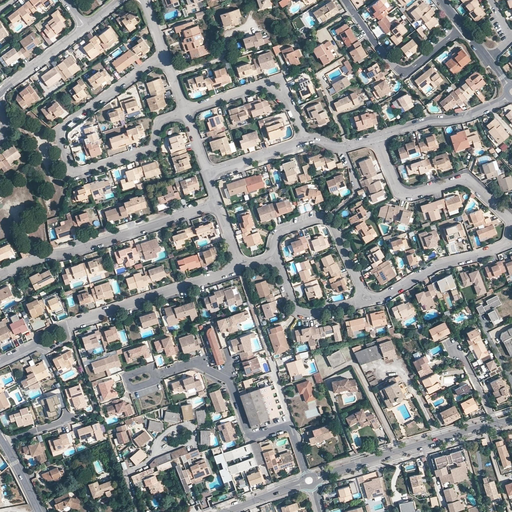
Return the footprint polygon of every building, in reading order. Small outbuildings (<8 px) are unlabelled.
[(32,12),(35,9),(27,0),(24,2),(31,10),(32,12)] [(319,15),(322,20),(338,11),(331,0),(313,12),(316,17),(319,15)] [(379,0),(377,0),(371,6),(374,11),(372,12),(375,16),(376,16),(378,19),(384,15),(386,13),(383,9),(386,7),(383,3),(382,4),(379,0)] [(475,0),(465,0),(463,2),(470,11),(477,6),(479,4),(475,0)] [(423,1),(418,4),(415,7),(412,3),(405,9),(409,13),(410,12),(416,19),(420,16),(429,9),(423,1)] [(12,23),(21,15),(26,21),(31,17),(28,13),(31,10),(24,2),(21,4),(22,6),(17,10),(16,9),(7,16),(12,23)] [(476,21),(484,14),(477,6),(470,11),(468,13),(472,17),(476,21)] [(432,16),(430,18),(429,16),(434,12),(430,8),(429,9),(420,16),(424,22),(427,27),(436,20),(432,16)] [(136,15),(132,10),(124,17),(123,15),(120,17),(119,16),(116,19),(121,26),(124,23),(131,32),(136,28),(133,25),(132,23),(136,20),(133,17),(136,15)] [(205,10),(195,13),(197,19),(207,16),(205,10)] [(220,14),(224,27),(238,23),(238,24),(241,23),(238,13),(228,16),(226,12),(220,14)] [(55,33),(60,29),(59,27),(63,23),(57,15),(47,22),(48,23),(49,25),(46,28),(43,30),(49,37),(52,35),(50,32),(53,30),(55,33)] [(391,29),(393,27),(384,15),(378,19),(376,21),(386,33),(391,29)] [(427,27),(429,29),(437,22),(436,20),(427,27)] [(188,49),(199,46),(197,39),(201,38),(196,25),(191,27),(189,22),(174,26),(176,32),(182,30),(184,38),(183,40),(183,41),(185,42),(186,42),(188,49)] [(333,30),(336,34),(339,33),(347,46),(352,43),(358,40),(355,36),(354,37),(345,23),(333,30)] [(393,27),(391,29),(394,33),(390,37),(393,40),(396,44),(403,39),(400,35),(405,31),(399,23),(393,27)] [(420,26),(415,29),(421,37),(425,33),(420,26)] [(101,33),(103,35),(100,38),(98,35),(97,34),(93,37),(98,43),(100,42),(105,49),(115,41),(110,34),(112,32),(113,32),(109,27),(101,33)] [(260,32),(254,34),(255,36),(251,37),(251,36),(245,37),(246,40),(243,41),(245,47),(254,44),(255,46),(263,43),(260,32)] [(26,50),(30,47),(36,43),(28,33),(18,40),(22,45),(18,48),(24,56),(28,53),(27,52),(26,50)] [(339,39),(337,40),(343,49),(347,46),(339,33),(336,34),(339,39)] [(83,47),(89,55),(97,50),(101,47),(98,43),(93,37),(89,40),(90,41),(83,47)] [(139,56),(137,53),(141,50),(142,52),(148,47),(141,37),(137,40),(139,42),(128,50),(135,60),(139,56)] [(405,54),(410,50),(412,52),(418,48),(411,39),(400,48),(405,54)] [(362,56),(365,54),(359,45),(360,44),(358,40),(352,43),(354,48),(349,51),(355,61),(356,60),(362,56)] [(325,62),(333,57),(329,49),(332,47),(329,41),(322,44),(321,43),(312,48),(316,57),(318,56),(320,55),(325,62)] [(207,43),(199,46),(188,49),(191,59),(210,53),(207,43)] [(276,54),(280,52),(278,47),(283,45),(283,43),(272,46),(276,56),(277,55),(276,54)] [(80,60),(87,56),(79,44),(76,46),(78,49),(74,51),(80,60)] [(11,60),(11,59),(15,56),(16,57),(19,55),(21,58),(24,56),(18,48),(15,50),(13,46),(1,55),(7,64),(11,60)] [(283,56),(286,55),(288,60),(290,64),(298,61),(297,57),(300,55),(298,49),(293,51),(291,46),(281,51),(283,56)] [(461,67),(461,66),(469,59),(460,47),(455,51),(457,53),(453,57),(452,56),(444,62),(453,73),(461,67)] [(99,53),(97,50),(89,55),(92,59),(99,53)] [(122,67),(123,68),(135,60),(128,50),(112,62),(118,70),(122,67)] [(64,59),(69,56),(65,51),(61,54),(64,59)] [(265,67),(264,66),(274,63),(273,58),(272,58),(270,51),(256,56),(257,60),(253,61),(254,64),(257,73),(262,72),(261,69),(265,67)] [(62,78),(63,80),(79,68),(75,63),(70,56),(69,56),(64,59),(63,60),(59,63),(57,65),(54,67),(62,78)] [(347,59),(343,62),(344,65),(348,71),(349,73),(353,71),(352,69),(347,59)] [(366,67),(368,71),(366,72),(369,78),(373,75),(376,79),(383,75),(380,71),(379,71),(378,69),(377,69),(376,67),(378,66),(375,62),(366,67)] [(249,65),(249,63),(236,67),(239,77),(252,74),(253,75),(257,73),(254,64),(249,65)] [(344,65),(340,68),(343,74),(348,71),(344,65)] [(414,80),(419,86),(430,77),(435,84),(441,79),(431,66),(414,80)] [(41,77),(48,86),(53,82),(54,84),(62,78),(54,67),(41,77)] [(221,84),(220,80),(229,77),(227,73),(226,73),(223,67),(213,70),(215,77),(209,79),(212,88),(217,86),(217,85),(221,84)] [(100,72),(98,71),(88,79),(94,87),(105,79),(106,81),(109,78),(103,69),(100,72)] [(478,73),(476,70),(464,79),(466,81),(472,89),(476,86),(477,88),(484,82),(477,74),(478,73)] [(209,79),(209,78),(203,80),(201,75),(187,80),(188,84),(191,83),(192,87),(201,84),(202,86),(206,85),(207,89),(212,88),(209,79)] [(390,90),(387,85),(384,80),(386,79),(383,75),(376,79),(373,81),(375,85),(373,86),(379,97),(390,90)] [(296,84),(298,83),(301,89),(299,90),(298,90),(301,96),(308,93),(313,91),(308,79),(304,80),(302,76),(294,79),(296,84)] [(337,92),(351,84),(347,77),(333,85),(337,92)] [(419,86),(421,88),(429,81),(433,86),(435,84),(430,77),(419,86)] [(85,93),(83,89),(87,86),(81,79),(77,82),(78,83),(69,90),(77,101),(81,98),(80,97),(85,93)] [(164,88),(160,89),(157,79),(145,83),(150,97),(162,93),(165,92),(164,88)] [(466,97),(465,96),(473,90),(472,89),(466,81),(453,90),(462,100),(466,97)] [(39,98),(30,85),(19,93),(20,95),(17,97),(17,100),(22,106),(25,103),(28,104),(31,101),(34,99),(35,100),(39,98)] [(449,93),(449,94),(441,101),(439,102),(441,105),(445,110),(449,107),(450,108),(456,103),(458,105),(462,102),(462,100),(453,90),(449,93)] [(349,94),(350,95),(338,100),(338,101),(333,103),(337,112),(348,107),(348,108),(354,105),(354,104),(358,102),(354,92),(349,94)] [(147,99),(151,110),(164,106),(165,103),(162,93),(150,97),(147,99)] [(410,101),(411,101),(406,94),(396,99),(398,103),(399,103),(401,106),(402,106),(405,110),(413,106),(410,101)] [(439,102),(441,101),(436,95),(432,99),(439,107),(441,105),(439,102)] [(51,102),(53,104),(47,108),(46,106),(41,109),(47,118),(48,117),(52,114),(51,113),(53,111),(54,113),(56,116),(59,113),(60,114),(64,111),(55,99),(51,102)] [(121,107),(124,114),(139,109),(136,100),(125,103),(124,100),(120,102),(121,107)] [(264,100),(261,102),(254,104),(254,101),(248,103),(251,113),(252,116),(270,110),(268,103),(264,100)] [(395,110),(399,108),(394,100),(391,103),(395,110)] [(310,111),(313,117),(315,117),(318,124),(328,120),(324,110),(323,111),(319,102),(307,108),(308,112),(310,111)] [(240,108),(240,109),(239,110),(238,108),(237,106),(230,109),(232,114),(229,115),(231,120),(235,119),(235,121),(248,117),(247,114),(251,113),(248,103),(243,105),(243,106),(240,108)] [(112,122),(119,120),(119,118),(124,116),(124,114),(121,107),(117,109),(117,111),(114,112),(109,113),(112,122)] [(353,117),(357,130),(372,126),(371,124),(376,123),(373,113),(368,114),(367,113),(353,117)] [(218,133),(216,128),(222,126),(218,115),(208,118),(209,120),(212,130),(210,130),(206,132),(207,136),(211,135),(218,133)] [(283,134),(281,129),(284,128),(283,126),(282,126),(281,122),(283,121),(282,117),(265,123),(269,136),(274,135),(275,137),(283,134)] [(498,143),(508,134),(493,118),(486,125),(490,128),(492,131),(489,133),(498,143)] [(138,138),(138,136),(144,133),(141,124),(136,126),(136,127),(126,130),(127,132),(131,143),(134,141),(134,140),(138,138)] [(92,125),(84,128),(87,137),(82,139),(83,144),(86,143),(95,140),(98,138),(96,131),(94,131),(92,125)] [(474,147),(480,145),(476,131),(472,132),(473,135),(470,136),(469,133),(468,129),(465,130),(469,143),(473,142),(474,147)] [(214,150),(219,148),(221,152),(226,150),(227,153),(227,154),(232,152),(229,144),(225,130),(218,133),(211,135),(213,139),(211,140),(214,150)] [(450,136),(453,146),(458,144),(459,146),(464,144),(464,147),(469,146),(469,143),(465,130),(464,130),(456,132),(457,133),(450,136)] [(242,148),(254,144),(254,141),(259,139),(256,131),(242,136),(243,139),(239,141),(242,148)] [(113,148),(126,143),(126,144),(131,143),(127,132),(109,138),(113,148)] [(425,149),(430,147),(430,149),(430,150),(440,147),(436,133),(426,136),(427,139),(428,142),(423,143),(422,141),(418,142),(419,145),(421,151),(421,152),(425,150),(425,149)] [(168,140),(168,143),(171,153),(185,148),(180,134),(168,138),(169,140),(168,140)] [(87,147),(88,146),(90,150),(92,156),(101,153),(98,143),(96,144),(95,140),(86,143),(87,147)] [(415,146),(414,141),(405,144),(405,146),(399,148),(398,149),(401,158),(409,156),(409,154),(417,152),(415,146)] [(21,155),(13,145),(0,154),(0,156),(8,169),(12,166),(10,163),(21,155)] [(176,164),(178,163),(180,170),(190,167),(188,159),(187,157),(188,156),(185,148),(171,153),(170,153),(174,164),(176,164)] [(442,167),(450,164),(447,153),(434,157),(435,158),(432,159),(432,158),(425,161),(428,170),(434,168),(434,167),(437,166),(438,169),(442,167)] [(323,166),(328,164),(329,166),(330,169),(337,166),(335,161),(333,161),(332,161),(324,157),(319,155),(308,159),(310,164),(314,163),(315,168),(323,166)] [(8,169),(0,156),(0,167),(2,166),(5,171),(8,169)] [(375,171),(373,172),(369,164),(371,163),(369,157),(358,161),(363,175),(365,174),(367,179),(371,177),(377,175),(375,171)] [(425,161),(425,159),(406,165),(408,174),(413,173),(412,170),(418,168),(420,174),(429,171),(428,170),(425,161)] [(297,178),(295,171),(294,168),(296,168),(295,162),(283,166),(285,173),(288,181),(297,178)] [(485,174),(486,174),(487,179),(496,176),(498,176),(496,170),(495,171),(492,162),(482,165),(483,170),(485,174)] [(144,172),(146,177),(160,172),(157,163),(143,167),(142,166),(137,167),(139,173),(144,172)] [(312,180),(307,166),(302,167),(304,174),(307,181),(312,180)] [(135,185),(133,179),(140,177),(139,173),(137,167),(125,171),(128,181),(125,182),(124,179),(120,180),(123,189),(135,185)] [(285,184),(287,185),(288,185),(298,182),(297,178),(288,181),(285,173),(282,174),(285,184)] [(244,178),(248,191),(264,186),(260,174),(256,176),(248,178),(248,177),(244,178)] [(338,188),(338,186),(346,183),(342,174),(334,177),(335,178),(327,181),(331,192),(338,189),(338,188)] [(499,179),(501,186),(503,186),(505,191),(511,189),(511,183),(510,176),(505,178),(504,174),(498,176),(496,176),(498,180),(499,179)] [(191,178),(192,180),(186,182),(185,180),(175,183),(178,190),(182,188),(184,194),(189,192),(188,189),(194,187),(195,189),(199,187),(195,176),(191,178)] [(381,188),(379,189),(378,187),(381,186),(379,181),(373,183),(371,177),(367,179),(363,180),(366,186),(367,186),(371,194),(369,195),(373,203),(377,201),(376,199),(384,195),(381,188)] [(248,191),(244,178),(226,184),(229,195),(243,190),(244,194),(248,193),(248,191)] [(98,182),(93,183),(93,182),(89,183),(92,193),(94,198),(104,195),(103,192),(101,193),(101,192),(107,190),(107,189),(111,187),(108,180),(104,181),(104,180),(98,182)] [(77,200),(88,196),(87,194),(92,193),(89,183),(84,185),(85,187),(78,189),(74,191),(77,200)] [(171,184),(165,186),(168,193),(157,197),(160,204),(167,201),(167,202),(176,199),(180,198),(178,191),(174,192),(171,184)] [(313,196),(313,195),(316,196),(316,199),(315,203),(324,200),(321,191),(310,189),(309,186),(308,185),(296,189),(300,198),(304,197),(309,195),(313,196)] [(134,210),(139,209),(138,207),(145,205),(142,195),(137,197),(137,196),(129,198),(130,200),(124,202),(126,207),(128,213),(134,211),(134,210)] [(448,208),(449,212),(458,209),(458,208),(462,206),(459,196),(455,197),(451,198),(452,199),(452,200),(450,201),(450,200),(446,201),(445,198),(441,200),(443,208),(444,209),(448,208)] [(290,201),(285,203),(284,200),(276,203),(277,207),(274,208),(277,216),(280,215),(280,213),(288,211),(288,212),(293,210),(290,201)] [(367,219),(365,215),(367,214),(365,211),(364,209),(366,208),(361,200),(355,203),(356,205),(350,208),(354,215),(352,216),(354,221),(353,221),(356,225),(364,221),(367,219)] [(421,206),(423,212),(428,211),(431,221),(441,218),(438,209),(443,208),(441,200),(421,206)] [(257,209),(262,222),(277,216),(274,208),(273,204),(257,209)] [(391,205),(390,207),(388,207),(388,205),(386,204),(379,207),(377,214),(385,216),(384,219),(390,220),(393,214),(397,215),(397,214),(399,206),(395,205),(394,206),(391,205)] [(122,208),(121,206),(105,211),(108,220),(124,215),(124,217),(128,215),(128,213),(126,207),(122,208)] [(411,217),(412,213),(403,211),(403,209),(404,207),(399,206),(397,214),(401,216),(400,221),(407,223),(408,221),(409,217),(411,217)] [(241,213),(244,221),(241,221),(240,222),(243,232),(250,230),(252,229),(250,225),(253,224),(249,210),(241,213)] [(484,218),(482,219),(478,210),(469,213),(473,222),(476,221),(478,226),(483,224),(486,222),(484,218)] [(73,220),(75,228),(84,225),(85,228),(91,226),(86,212),(75,216),(76,219),(73,220)] [(64,220),(65,225),(55,228),(58,238),(76,232),(75,228),(73,220),(72,217),(64,220)] [(491,234),(496,233),(492,225),(498,222),(497,218),(491,221),(486,222),(483,224),(484,228),(476,231),(479,238),(484,236),(484,235),(485,234),(486,236),(491,234)] [(372,235),(375,233),(371,225),(367,227),(364,221),(356,225),(354,226),(356,230),(361,227),(363,230),(364,232),(362,233),(363,236),(362,236),(366,243),(374,238),(372,235)] [(189,228),(192,236),(200,233),(202,236),(206,235),(207,239),(212,237),(209,228),(212,227),(211,223),(203,226),(202,224),(198,226),(199,227),(195,228),(194,226),(189,228)] [(444,229),(448,241),(457,238),(465,235),(461,224),(444,229)] [(184,229),(185,232),(168,238),(170,242),(171,242),(172,246),(175,245),(176,249),(181,247),(180,243),(184,242),(183,239),(192,236),(189,228),(184,229)] [(247,241),(248,246),(261,242),(260,239),(261,238),(258,231),(251,234),(250,230),(243,232),(242,233),(243,236),(245,236),(247,241)] [(418,234),(422,245),(426,243),(427,247),(432,245),(432,243),(435,242),(436,246),(440,244),(435,230),(426,233),(426,232),(418,234)] [(317,236),(317,238),(314,238),(311,240),(310,236),(305,238),(309,247),(310,250),(314,248),(315,251),(324,248),(323,245),(328,243),(326,237),(323,238),(322,234),(317,236)] [(299,237),(300,238),(295,240),(291,242),(294,252),(299,250),(309,247),(305,238),(304,235),(299,237)] [(160,250),(156,238),(136,245),(136,247),(139,256),(144,254),(145,260),(151,258),(149,252),(155,250),(156,252),(160,250)] [(391,242),(394,250),(403,247),(407,246),(405,240),(402,241),(401,238),(391,242)] [(0,259),(14,253),(10,244),(0,247),(0,259)] [(370,249),(372,252),(367,255),(369,259),(372,257),(374,261),(371,263),(373,268),(383,262),(380,258),(384,255),(377,244),(370,249)] [(121,257),(126,255),(128,260),(125,264),(126,267),(134,264),(133,261),(140,259),(139,256),(136,247),(131,249),(130,246),(114,252),(118,263),(122,262),(121,257)] [(203,251),(204,254),(199,256),(202,266),(202,267),(207,265),(207,263),(213,262),(212,260),(214,260),(214,261),(216,261),(215,258),(218,257),(215,247),(211,248),(211,249),(203,251)] [(409,255),(406,256),(409,265),(416,263),(418,262),(414,250),(407,251),(409,255)] [(195,257),(195,254),(178,259),(181,267),(181,268),(183,269),(184,269),(185,268),(186,268),(186,266),(188,266),(189,267),(197,265),(198,267),(202,266),(199,256),(195,257)] [(338,270),(336,265),(334,265),(333,263),(330,255),(320,259),(324,267),(322,267),(324,272),(328,270),(332,278),(339,274),(341,273),(339,269),(338,270)] [(511,258),(511,260),(506,263),(505,261),(505,259),(500,261),(503,268),(504,272),(509,270),(510,274),(511,273),(511,255),(511,256),(511,258)] [(105,269),(101,257),(84,263),(87,274),(88,275),(105,269)] [(299,263),(302,270),(300,271),(298,272),(301,281),(303,280),(304,283),(312,281),(307,269),(310,268),(307,260),(299,263)] [(374,272),(378,270),(380,273),(378,274),(382,282),(396,274),(387,260),(383,262),(373,268),(370,270),(373,273),(374,272)] [(497,263),(497,265),(490,267),(489,266),(484,268),(488,278),(501,273),(499,269),(503,268),(500,261),(496,262),(497,263)] [(67,274),(69,280),(87,274),(84,263),(65,270),(67,274)] [(166,276),(163,266),(149,270),(151,275),(146,276),(149,283),(153,281),(153,280),(158,279),(166,276)] [(29,277),(35,289),(53,279),(49,270),(39,274),(39,272),(29,277)] [(380,273),(378,270),(374,272),(380,283),(382,282),(378,274),(380,273)] [(465,280),(466,283),(474,280),(475,285),(473,285),(477,295),(484,292),(484,291),(477,270),(472,271),(473,273),(469,274),(468,273),(468,271),(463,272),(459,273),(461,281),(462,281),(465,280)] [(142,276),(141,274),(134,276),(126,279),(130,289),(137,287),(139,286),(140,288),(149,285),(149,283),(146,276),(146,275),(142,276)] [(342,278),(341,279),(339,274),(332,278),(328,279),(330,284),(333,290),(336,288),(338,292),(347,288),(345,284),(342,278)] [(454,297),(460,295),(452,275),(432,283),(432,284),(436,293),(438,299),(439,300),(444,298),(442,293),(451,290),(454,297)] [(306,288),(307,290),(308,290),(308,291),(306,292),(307,297),(321,293),(319,286),(317,279),(312,281),(304,283),(306,288)] [(260,298),(265,296),(266,299),(274,297),(272,293),(270,294),(265,281),(255,284),(260,298)] [(101,298),(102,297),(104,297),(104,298),(105,299),(113,296),(110,285),(104,287),(103,284),(94,287),(95,288),(91,289),(93,293),(95,301),(99,300),(99,298),(101,298)] [(431,292),(426,294),(425,292),(424,291),(416,295),(420,303),(422,303),(427,300),(429,303),(425,305),(427,310),(432,308),(433,309),(435,307),(436,306),(431,295),(436,293),(432,284),(428,286),(430,290),(431,292)] [(0,301),(1,301),(1,299),(12,294),(8,286),(0,290),(0,301)] [(223,300),(227,299),(229,305),(237,303),(237,305),(243,303),(239,293),(235,295),(233,295),(232,293),(234,293),(233,288),(225,291),(225,290),(220,291),(223,300)] [(89,294),(88,291),(79,294),(77,294),(80,304),(87,302),(91,301),(92,302),(95,301),(93,293),(89,294)] [(216,295),(216,297),(211,298),(210,297),(205,299),(209,309),(219,306),(219,303),(224,302),(223,300),(220,291),(215,293),(216,295)] [(482,304),(476,307),(480,314),(486,311),(487,311),(488,313),(492,321),(493,320),(498,318),(496,313),(494,314),(491,308),(494,307),(501,304),(497,295),(486,301),(488,304),(483,307),(482,304)] [(59,303),(56,297),(43,302),(46,308),(48,313),(52,311),(52,309),(54,308),(54,310),(55,311),(62,308),(60,303),(59,303)] [(268,303),(261,305),(266,318),(276,315),(273,306),(276,305),(274,297),(266,299),(268,303)] [(36,313),(36,312),(41,310),(46,308),(43,302),(42,299),(38,301),(37,299),(26,304),(31,315),(36,313)] [(390,308),(395,318),(408,312),(408,314),(412,312),(416,310),(411,300),(408,302),(404,303),(404,302),(397,305),(390,308)] [(181,305),(180,307),(177,307),(177,305),(176,304),(165,308),(167,316),(168,316),(169,317),(170,321),(174,322),(176,323),(179,321),(178,319),(190,315),(191,319),(199,317),(193,301),(181,305)] [(494,307),(491,308),(494,314),(496,313),(498,318),(500,317),(494,307)] [(31,315),(33,319),(43,314),(41,310),(36,312),(36,313),(31,315)] [(140,317),(144,327),(159,323),(156,312),(140,317)] [(243,312),(217,321),(221,332),(226,331),(225,329),(225,327),(227,326),(228,328),(229,332),(236,330),(234,323),(235,322),(245,319),(243,312)] [(367,321),(367,324),(371,324),(372,326),(377,325),(378,326),(386,324),(383,313),(374,315),(374,313),(365,315),(366,317),(367,321)] [(14,334),(22,330),(24,334),(29,331),(23,318),(19,320),(17,314),(9,318),(8,316),(6,317),(10,325),(14,334)] [(167,319),(169,326),(180,323),(179,321),(176,323),(174,322),(170,321),(169,317),(167,319)] [(367,324),(367,321),(366,317),(362,318),(357,319),(357,321),(354,321),(354,320),(349,321),(349,322),(350,326),(346,327),(348,337),(352,336),(351,332),(365,329),(365,331),(366,332),(369,332),(367,324)] [(237,329),(236,324),(246,320),(245,319),(235,322),(234,323),(236,330),(237,329)] [(447,330),(444,322),(428,329),(433,340),(445,334),(444,332),(447,330)] [(14,334),(10,325),(0,329),(0,339),(1,341),(11,336),(12,340),(16,338),(14,334)] [(207,332),(207,333),(217,364),(225,362),(226,360),(224,355),(214,325),(211,326),(211,328),(210,328),(208,329),(207,331),(207,332)] [(282,343),(281,340),(282,340),(280,330),(282,330),(281,325),(272,328),(273,332),(268,334),(274,351),(284,348),(283,342),(282,343)] [(324,335),(324,334),(333,332),(334,342),(340,340),(337,325),(332,326),(330,327),(329,325),(322,327),(322,329),(318,329),(318,328),(315,329),(316,338),(320,337),(320,336),(324,335)] [(109,342),(120,338),(116,326),(112,328),(112,329),(108,330),(100,333),(102,338),(103,341),(108,339),(109,342)] [(300,340),(301,342),(307,340),(309,346),(314,345),(313,339),(316,338),(315,329),(314,328),(314,326),(304,328),(305,330),(302,331),(302,329),(294,330),(296,341),(300,340)] [(416,336),(417,335),(426,334),(425,326),(423,327),(419,328),(415,329),(416,336)] [(502,340),(509,355),(511,353),(511,345),(510,341),(511,337),(511,336),(511,335),(511,326),(507,329),(508,330),(506,332),(505,331),(503,332),(502,332),(502,331),(501,331),(500,331),(498,332),(497,333),(497,335),(497,336),(497,337),(498,337),(499,338),(500,338),(501,340),(502,340)] [(468,336),(470,340),(467,341),(469,345),(480,340),(481,339),(475,328),(466,332),(468,336)] [(89,335),(90,337),(84,339),(87,349),(92,347),(101,344),(99,339),(102,338),(100,333),(100,330),(96,331),(97,333),(89,335)] [(282,343),(283,342),(284,348),(274,351),(274,353),(288,349),(282,330),(280,330),(282,340),(281,340),(282,343)] [(195,340),(193,334),(179,338),(181,347),(187,345),(188,346),(187,348),(188,351),(196,349),(200,348),(199,346),(197,339),(195,340)] [(249,339),(249,334),(230,340),(234,352),(240,350),(240,349),(243,348),(244,351),(242,352),(239,353),(240,358),(252,354),(252,353),(251,349),(250,349),(248,342),(249,339)] [(176,353),(170,336),(154,341),(156,348),(164,346),(164,348),(166,353),(170,352),(171,355),(176,353)] [(390,340),(373,346),(377,358),(386,355),(395,352),(390,340)] [(488,354),(480,340),(469,345),(468,346),(470,350),(473,348),(478,359),(479,358),(482,363),(482,362),(483,364),(493,359),(489,353),(488,354)] [(150,357),(146,345),(123,352),(125,359),(130,357),(135,356),(135,357),(141,355),(140,354),(144,353),(146,358),(150,357)] [(187,348),(188,346),(187,345),(181,347),(183,353),(196,349),(188,351),(187,348)] [(359,346),(352,348),(360,364),(377,358),(373,346),(361,350),(359,346)] [(66,365),(65,365),(69,363),(70,364),(73,362),(70,355),(71,354),(69,350),(52,359),(57,369),(60,367),(60,368),(66,365)] [(333,367),(345,361),(340,350),(327,356),(333,367)] [(289,367),(291,376),(304,372),(301,359),(299,353),(295,354),(294,354),(296,360),(286,364),(287,367),(289,367)] [(117,354),(91,363),(94,373),(105,369),(105,368),(107,367),(108,368),(116,366),(116,367),(121,365),(117,354)] [(256,357),(254,358),(252,354),(240,358),(246,376),(253,374),(251,370),(260,367),(256,357)] [(433,374),(427,363),(425,364),(424,361),(422,357),(413,362),(420,377),(416,379),(417,382),(433,374)] [(496,373),(502,370),(500,365),(496,367),(493,359),(483,364),(486,370),(489,369),(490,372),(488,373),(490,376),(496,373)] [(43,364),(42,361),(30,367),(31,369),(43,364)] [(31,369),(37,381),(49,375),(43,364),(31,369)] [(28,375),(26,375),(27,377),(20,381),(23,387),(27,385),(27,387),(29,389),(34,387),(35,389),(40,387),(37,381),(31,369),(30,367),(30,366),(25,369),(28,375)] [(188,378),(194,376),(194,378),(197,377),(195,370),(186,373),(188,378)] [(319,372),(313,375),(316,383),(323,381),(319,372)] [(438,381),(437,382),(433,374),(417,382),(419,386),(424,384),(429,393),(441,387),(438,381)] [(195,382),(193,376),(186,379),(185,381),(184,381),(183,380),(172,383),(174,391),(179,390),(179,392),(196,386),(197,391),(203,389),(200,380),(195,382)] [(389,380),(391,384),(384,388),(389,397),(384,399),(389,408),(400,403),(399,402),(400,401),(400,400),(400,398),(400,397),(404,396),(398,385),(396,382),(400,380),(398,376),(394,378),(394,377),(389,380)] [(332,381),(334,391),(350,388),(350,392),(357,391),(354,379),(348,380),(348,378),(332,381)] [(498,402),(506,399),(504,393),(507,391),(500,378),(490,383),(494,391),(497,397),(496,397),(498,402)] [(112,389),(111,388),(110,387),(111,386),(112,386),(111,384),(113,383),(112,379),(98,384),(104,400),(114,396),(113,392),(114,390),(112,389)] [(297,385),(300,393),(303,392),(306,401),(314,398),(308,381),(297,385)] [(468,383),(456,389),(458,394),(465,391),(466,393),(472,390),(468,383)] [(76,409),(86,405),(79,384),(64,390),(67,399),(71,397),(73,396),(75,400),(72,401),(75,408),(76,409)] [(239,391),(240,395),(251,428),(257,426),(256,423),(279,415),(281,414),(283,414),(281,410),(273,385),(247,393),(245,389),(239,391)] [(48,397),(61,392),(59,388),(46,394),(48,397)] [(384,388),(380,390),(384,399),(389,397),(384,388)] [(226,409),(219,389),(209,393),(216,413),(226,409)] [(0,408),(9,404),(3,391),(0,392),(0,408)] [(46,411),(49,418),(57,415),(55,409),(58,408),(57,404),(60,403),(57,394),(40,400),(42,406),(47,404),(50,410),(46,411)] [(462,404),(467,414),(479,408),(474,398),(462,404)] [(123,402),(121,402),(119,399),(111,401),(112,405),(106,407),(107,413),(111,412),(112,414),(116,413),(117,411),(122,410),(124,410),(126,416),(132,414),(129,404),(126,405),(124,405),(123,402)] [(190,404),(181,406),(183,417),(188,416),(189,419),(194,418),(190,404)] [(446,422),(447,424),(461,417),(455,406),(442,414),(446,422)] [(30,414),(28,415),(27,413),(29,412),(27,407),(20,410),(21,412),(14,415),(10,416),(12,423),(17,422),(18,425),(24,423),(24,425),(34,422),(31,414),(30,414)] [(195,411),(198,423),(207,422),(205,409),(195,411)] [(176,423),(178,413),(165,411),(163,420),(176,423)] [(349,426),(359,422),(362,422),(364,427),(372,423),(375,430),(379,427),(372,414),(370,415),(366,417),(364,413),(364,412),(360,411),(346,418),(349,426)] [(446,422),(442,414),(441,412),(438,414),(443,424),(446,422)] [(138,416),(133,418),(135,425),(143,422),(139,415),(138,416)] [(160,432),(162,423),(149,420),(147,429),(160,432)] [(81,438),(88,436),(96,433),(98,439),(104,437),(99,421),(78,428),(81,438)] [(232,428),(229,421),(217,425),(219,430),(221,429),(226,442),(237,438),(234,430),(232,430),(232,428)] [(123,425),(116,428),(117,432),(115,433),(119,444),(128,441),(127,439),(124,430),(127,430),(125,425),(125,424),(123,425)] [(331,436),(327,425),(310,430),(308,431),(309,434),(306,435),(309,443),(322,439),(331,436)] [(200,430),(200,443),(210,443),(210,430),(200,430)] [(149,439),(144,431),(133,439),(139,447),(149,439)] [(61,436),(62,437),(54,440),(54,438),(49,440),(53,452),(61,449),(64,447),(64,445),(71,443),(67,432),(61,434),(61,436)] [(271,438),(265,440),(268,450),(262,452),(264,457),(269,455),(274,454),(273,450),(275,450),(271,438)] [(256,441),(246,445),(222,453),(230,474),(243,470),(245,469),(266,462),(264,457),(262,452),(259,442),(257,443),(256,441)] [(46,461),(43,453),(40,443),(39,442),(37,443),(38,444),(35,445),(35,444),(24,448),(26,454),(31,452),(33,456),(34,456),(37,456),(39,463),(46,461)] [(503,447),(502,442),(496,444),(503,468),(510,466),(509,463),(504,446),(503,447)] [(188,453),(185,447),(155,458),(149,465),(150,468),(152,467),(156,466),(169,461),(180,456),(188,453)] [(146,457),(139,449),(130,457),(136,465),(146,457)] [(187,461),(186,460),(200,454),(199,452),(198,449),(188,453),(180,456),(183,463),(187,461)] [(455,462),(456,463),(464,461),(466,460),(463,449),(449,453),(449,454),(452,461),(453,461),(454,461),(455,462)] [(230,474),(222,453),(214,455),(216,463),(220,462),(223,468),(219,470),(224,482),(232,479),(230,474)] [(272,466),(273,469),(293,463),(290,454),(280,457),(270,460),(269,455),(264,457),(266,462),(268,467),(272,466)] [(446,463),(448,463),(445,455),(445,454),(431,459),(434,470),(445,467),(445,465),(445,464),(446,463)] [(9,466),(4,459),(2,460),(3,462),(0,464),(0,469),(1,471),(5,469),(8,466),(9,466)] [(210,473),(204,459),(200,461),(201,464),(191,468),(186,470),(188,476),(190,481),(195,479),(194,478),(200,476),(201,477),(210,473)] [(143,479),(155,475),(160,473),(159,471),(172,466),(169,461),(156,466),(158,470),(154,472),(152,467),(150,468),(130,476),(134,483),(141,481),(143,480),(143,479)] [(467,473),(464,461),(456,463),(457,467),(449,469),(450,472),(451,473),(447,474),(447,473),(438,475),(441,483),(449,481),(450,483),(458,481),(456,476),(467,473)] [(180,479),(188,476),(185,470),(182,471),(180,466),(176,468),(178,472),(177,472),(179,474),(180,474),(181,476),(180,477),(180,479)] [(48,481),(52,479),(56,477),(60,478),(61,476),(65,474),(63,468),(58,470),(57,467),(41,474),(43,478),(44,478),(45,479),(46,478),(47,479),(48,481)] [(447,473),(445,467),(434,470),(436,476),(438,475),(447,473)] [(247,475),(251,487),(263,483),(259,471),(247,475)] [(469,478),(467,473),(456,476),(458,481),(469,478)] [(409,477),(413,492),(424,489),(421,477),(420,474),(409,477)] [(146,486),(148,485),(152,495),(163,491),(159,480),(157,481),(155,475),(143,479),(143,480),(145,483),(146,486)] [(190,481),(188,476),(180,479),(181,481),(183,481),(184,483),(182,484),(183,486),(184,486),(186,490),(189,489),(187,484),(191,482),(190,481)] [(483,483),(482,483),(489,503),(499,500),(499,499),(501,498),(500,496),(498,497),(493,480),(489,481),(488,482),(487,478),(486,477),(482,479),(483,483)] [(368,499),(383,494),(379,478),(375,479),(375,480),(372,481),(364,483),(368,499)] [(90,484),(94,496),(107,492),(107,495),(108,496),(109,496),(110,496),(111,496),(111,495),(112,494),(112,493),(110,489),(114,488),(111,481),(99,485),(98,481),(90,484)] [(349,500),(348,495),(351,494),(349,486),(338,489),(341,497),(338,497),(340,503),(349,500)] [(455,501),(454,498),(456,497),(455,493),(454,493),(452,488),(443,490),(445,499),(447,498),(447,500),(446,501),(448,506),(444,508),(445,511),(453,511),(461,510),(464,509),(462,503),(460,504),(459,500),(455,501)] [(364,501),(361,491),(355,493),(358,503),(364,501)] [(426,498),(424,498),(399,503),(399,506),(400,511),(420,511),(420,509),(437,505),(435,496),(430,497),(430,493),(426,494),(426,498)] [(70,498),(68,494),(54,500),(56,504),(54,505),(55,507),(58,506),(59,508),(59,510),(63,508),(66,506),(69,507),(78,510),(80,500),(79,498),(76,498),(75,499),(70,498)] [(275,511),(271,502),(260,507),(262,511),(275,511)] [(293,511),(293,510),(295,510),(293,503),(281,507),(282,511),(293,511)]
